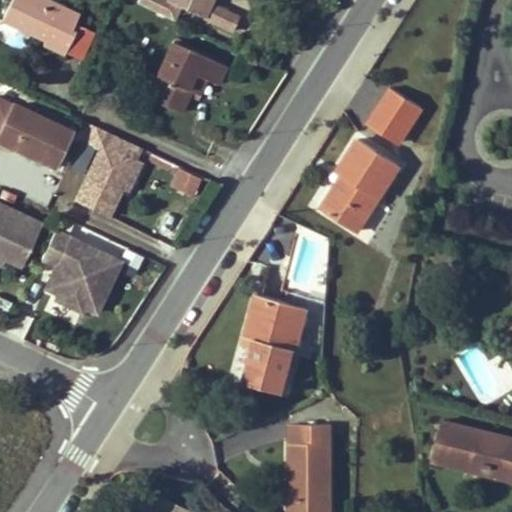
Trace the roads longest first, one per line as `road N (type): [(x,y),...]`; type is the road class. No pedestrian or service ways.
road 1 (residential): [(111,407),(373,0)]
road 2 (residential): [(497,0),(492,24),(511,137)]
road 3 (residential): [(111,407),(0,351)]
road 4 (residential): [(44,511),(111,407)]
